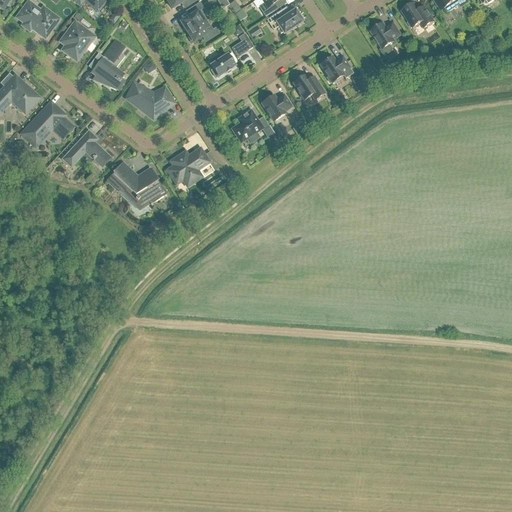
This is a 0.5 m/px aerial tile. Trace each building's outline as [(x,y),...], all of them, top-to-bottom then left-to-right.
[(0,0),(0,7),(4,10),(11,0),(0,0)] [(71,0),(80,7),(84,2),(97,13),(106,2),(104,0),(71,0)] [(166,0),(165,1),(172,11),(184,3),(187,8),(197,2),(196,0),(166,0)] [(261,0),(264,5),(259,8),(265,18),(277,11),(274,6),(282,0),(261,0)] [(470,4),(466,0),(432,0),(441,13),(445,10),(447,14),(459,7),(461,10),(470,4)] [(229,7),(226,2),(219,6),(222,11),(229,7)] [(39,15),(27,5),(16,19),(37,34),(38,33),(46,39),(59,21),(43,9),(39,15)] [(187,34),(206,22),(200,12),(203,10),(199,5),(189,11),(192,16),(180,24),(187,34)] [(413,6),(412,5),(406,8),(407,9),(402,13),(409,24),(408,25),(411,30),(412,29),(413,30),(421,25),(424,30),(434,23),(424,8),(418,12),(414,5),(413,6)] [(295,12),(283,20),(279,14),(267,22),(273,32),(279,28),(284,36),(302,24),(302,22),(303,21),(300,16),(298,17),(295,12)] [(115,14),(112,18),(117,22),(120,18),(115,14)] [(206,22),(187,34),(190,39),(188,40),(192,45),(205,37),(209,42),(219,35),(215,30),(212,32),(206,22)] [(76,64),(95,39),(75,23),(59,44),(65,48),(61,52),(76,64)] [(401,37),(393,25),(387,29),(388,30),(386,31),(383,26),(382,26),(381,25),(376,28),(377,30),(371,33),(382,50),(381,52),(384,57),(392,51),(389,47),(394,44),(393,42),(401,37)] [(253,40),(262,34),(257,27),(248,33),(253,40)] [(239,40),(248,52),(253,48),(245,36),(239,40)] [(115,71),(125,58),(120,55),(125,49),(116,42),(104,59),(98,55),(95,60),(100,64),(92,75),(103,83),(102,85),(118,92),(123,85),(116,80),(120,74),(115,71)] [(339,60),(343,57),(339,48),(334,50),(339,60)] [(209,63),(211,67),(211,68),(213,71),(211,72),(216,79),(218,78),(218,79),(225,74),(226,75),(231,71),(235,68),(227,57),(222,60),(219,56),(209,63)] [(353,75),(342,58),(336,62),(337,63),(335,64),(332,59),(331,60),(330,58),(325,62),(326,63),(320,67),(328,79),(327,80),(330,85),(331,84),(332,85),(343,77),(345,80),(353,75)] [(152,65),(143,70),(147,76),(155,70),(152,65)] [(308,82),(304,77),(293,85),(304,102),(311,97),(315,102),(325,96),(313,79),(308,82)] [(25,91),(21,87),(23,86),(15,79),(6,89),(5,89),(0,93),(0,114),(12,102),(18,108),(17,109),(25,116),(34,105),(33,104),(38,100),(26,89),(25,91)] [(364,83),(356,88),(360,94),(369,89),(364,83)] [(154,96),(136,86),(131,93),(132,94),(127,101),(140,110),(139,111),(144,115),(145,114),(151,119),(153,119),(160,114),(164,110),(173,105),(164,90),(154,96)] [(291,109),(284,97),(278,101),(279,102),(277,103),(273,98),(262,105),(274,123),(285,116),(284,114),(291,109)] [(66,124),(62,120),(64,117),(51,105),(22,136),(35,148),(52,130),(64,140),(73,130),(71,128),(72,127),(67,123),(66,124)] [(258,123),(251,113),(241,119),(244,123),(232,131),(241,144),(247,140),(250,145),(259,139),(256,134),(262,130),(258,123)] [(269,129),(264,132),(269,140),(275,136),(269,129)] [(110,159),(94,144),(97,141),(88,133),(62,161),(71,169),(87,151),(95,158),(92,161),(101,169),(110,159)] [(210,164),(215,172),(221,168),(211,153),(205,157),(201,152),(196,155),(195,153),(188,158),(186,155),(171,165),(173,168),(167,172),(176,187),(183,182),(185,186),(186,186),(188,189),(202,180),(200,177),(200,176),(198,172),(210,164)] [(137,179),(122,165),(106,182),(118,194),(119,192),(120,192),(133,205),(135,202),(137,203),(138,202),(144,207),(151,203),(152,205),(166,196),(150,171),(141,177),(140,177),(137,179)]
